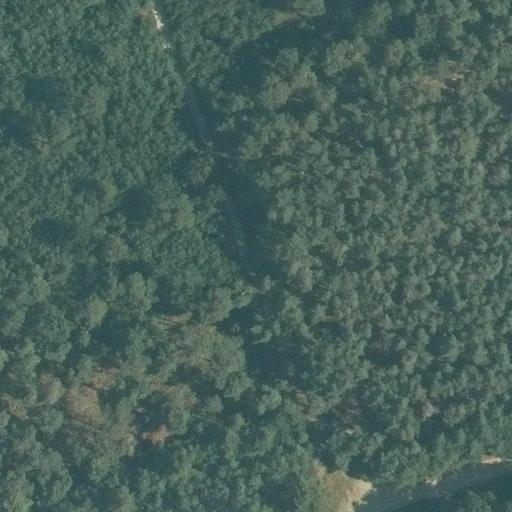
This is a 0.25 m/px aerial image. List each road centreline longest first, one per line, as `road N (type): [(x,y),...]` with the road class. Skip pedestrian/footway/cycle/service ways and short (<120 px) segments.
road 1 (track): [(138,0),(337,511)]
road 2 (track): [(371,511),(511,456)]
